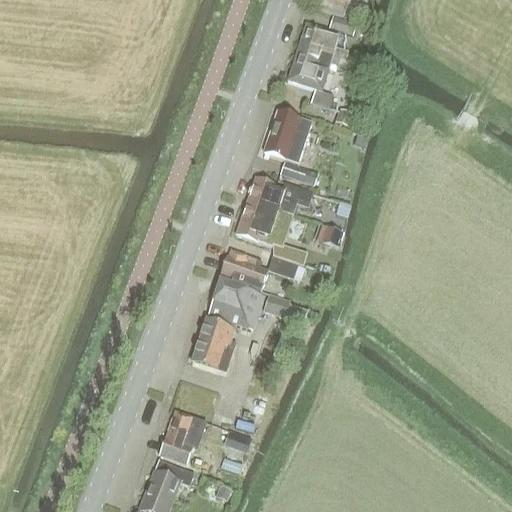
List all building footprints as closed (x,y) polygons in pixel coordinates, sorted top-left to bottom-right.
[(352,23),(359,4),(349,1),(349,0),(322,0),(318,12),(342,20),(352,23)] [(329,32),(352,39),(357,27),(333,19),(329,32)] [(333,59),(339,61),(346,63),(348,55),(335,51),(339,38),(306,28),(299,47),(333,58),(333,59)] [(287,84),(315,93),(321,95),(333,59),(333,58),(299,47),(287,84)] [(315,93),(310,107),(329,113),(333,99),(321,95),(315,93)] [(339,112),(335,126),(348,130),(353,117),(339,112)] [(311,127),(300,123),(277,115),(263,157),(285,164),(297,168),(311,127)] [(318,178),(307,174),(284,166),(280,178),(315,189),(318,178)] [(313,197),(301,193),(284,187),(282,192),(275,190),(276,189),(255,181),(248,203),(278,213),(282,203),(296,208),(308,212),(313,197)] [(302,272),(307,259),(282,250),(293,218),(278,213),(248,203),(236,239),(272,251),(273,261),(293,268),(302,272)] [(278,213),(293,218),(296,208),(282,203),(278,213)] [(326,238),(328,231),(319,228),(316,238),(325,241),(326,238)] [(342,236),(328,231),(326,238),(323,248),(337,252),(342,236)] [(251,262),(231,254),(229,260),(227,260),(220,283),(261,297),(268,275),(249,268),(251,262)] [(273,261),(268,275),(289,282),(293,268),(273,261)] [(219,284),(212,306),(208,319),(236,328),(252,334),(264,299),(219,284)] [(263,315),(284,323),(301,329),(306,315),(288,309),(289,307),(268,299),(263,315)] [(236,328),(208,319),(192,367),(216,375),(216,374),(225,378),(236,346),(231,345),(236,328)] [(281,337),(272,359),(284,364),(293,342),(281,337)] [(175,416),(165,442),(159,460),(205,476),(209,464),(191,457),(192,453),(193,454),(203,426),(175,416)] [(225,452),(247,463),(256,444),(235,433),(225,452)] [(239,478),(242,469),(224,462),(221,471),(239,478)] [(169,511),(180,486),(190,490),(194,480),(157,466),(139,511),(169,511)] [(220,489),(215,501),(227,506),(232,494),(220,489)]
